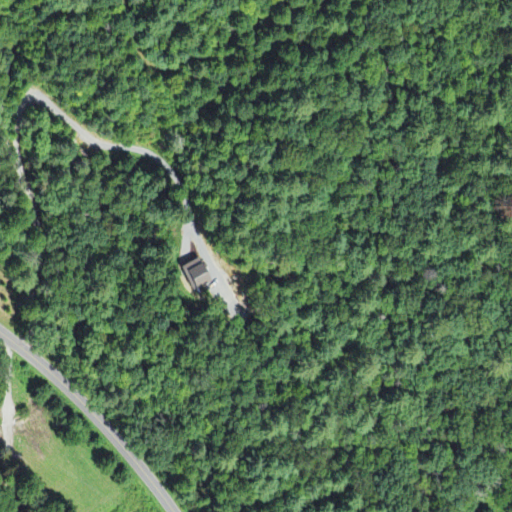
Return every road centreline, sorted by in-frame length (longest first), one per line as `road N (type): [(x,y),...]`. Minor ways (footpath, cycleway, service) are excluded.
road 1 (residential): [(20,346),(35,314),(38,231),(2,139),(1,90),(16,40),(0,18)]
road 2 (tertiary): [(0,331),(98,420),(172,511)]
